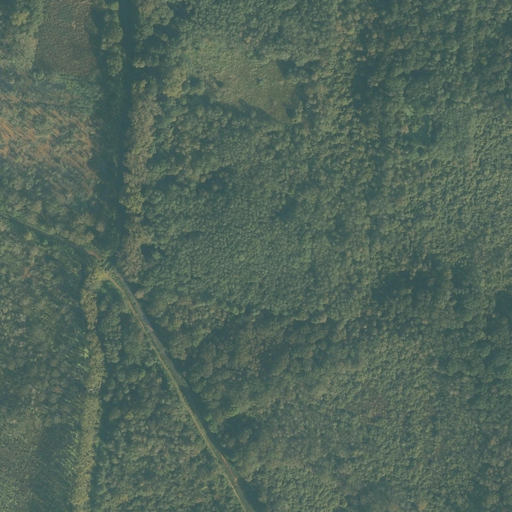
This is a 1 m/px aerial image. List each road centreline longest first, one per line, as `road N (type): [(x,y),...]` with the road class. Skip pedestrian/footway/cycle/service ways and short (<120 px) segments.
road 1 (track): [(117,0),(112,247),(86,289),(94,356),(76,511)]
road 2 (track): [(108,276),(128,228),(132,0)]
road 3 (track): [(245,511),(108,276)]
road 4 (track): [(128,281),(260,511)]
road 5 (track): [(91,511),(106,359),(98,303),(108,276)]
